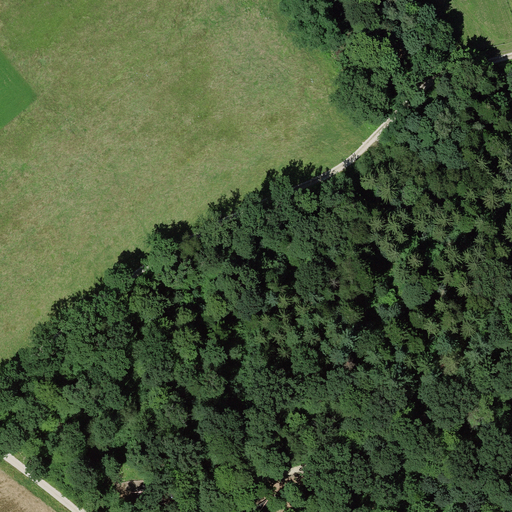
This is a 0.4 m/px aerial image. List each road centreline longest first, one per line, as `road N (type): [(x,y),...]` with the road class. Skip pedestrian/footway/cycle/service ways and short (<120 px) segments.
road 1 (track): [(0,389),(171,251),(354,159),(444,72),(511,55)]
road 2 (track): [(511,353),(472,392),(277,473),(206,511)]
